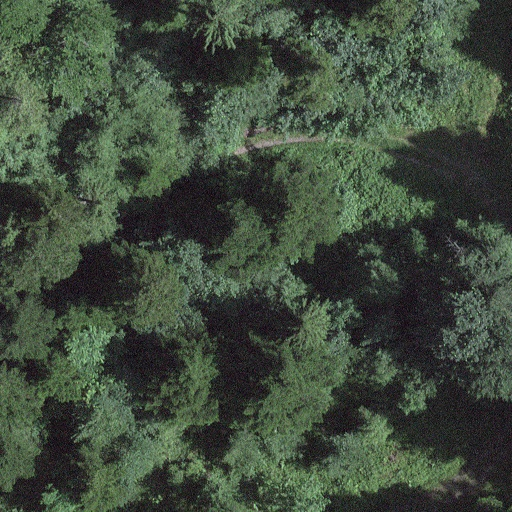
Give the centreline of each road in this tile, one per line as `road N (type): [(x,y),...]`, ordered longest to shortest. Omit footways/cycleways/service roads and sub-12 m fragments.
road 1 (track): [(511,217),(487,184),(367,142),(246,150),(135,240),(0,252)]
road 2 (track): [(414,511),(448,498),(511,431)]
